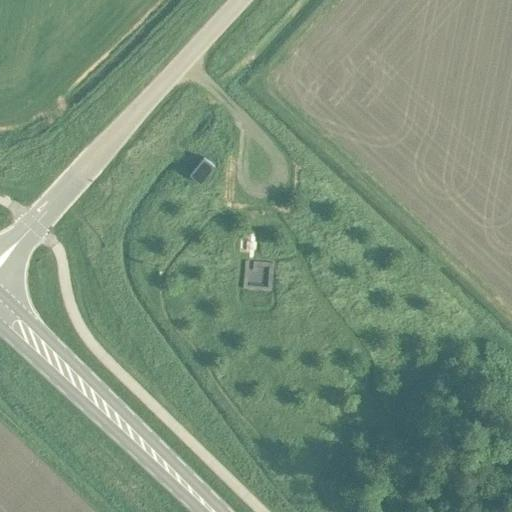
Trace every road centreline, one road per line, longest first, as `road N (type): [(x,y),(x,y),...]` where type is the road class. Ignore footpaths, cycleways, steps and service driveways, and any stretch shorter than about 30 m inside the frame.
road 1 (unclassified): [(0,257),(240,0)]
road 2 (primary): [(212,511),(0,311)]
